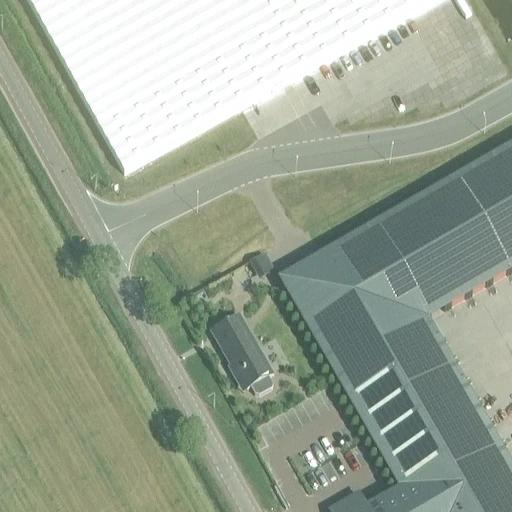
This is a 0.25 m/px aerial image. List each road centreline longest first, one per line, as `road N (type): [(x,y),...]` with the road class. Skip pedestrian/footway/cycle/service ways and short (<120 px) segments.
road 1 (unclassified): [(94,239),(248,170),(403,145),(468,125),(511,100)]
road 2 (tertiary): [(244,511),(94,239)]
road 3 (tertiary): [(94,239),(0,65)]
